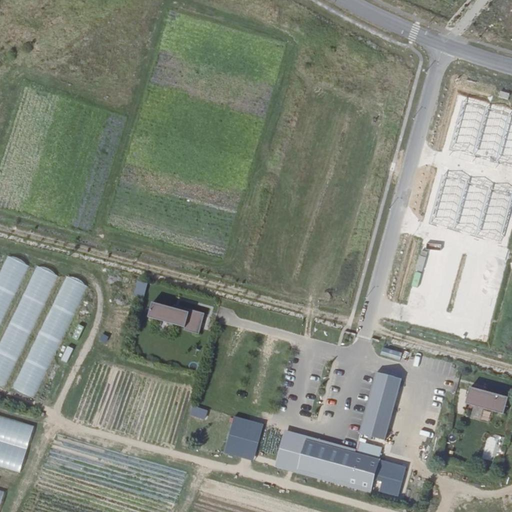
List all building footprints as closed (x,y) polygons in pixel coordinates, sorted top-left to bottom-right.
[(511,114),(464,101),(449,149),(511,166),(511,114)] [(511,197),(443,177),(441,176),(428,224),(498,245),(511,197)] [(0,267),(0,323),(26,265),(6,255),(0,267)] [(0,385),(7,389),(54,274),(33,265),(0,345),(0,385)] [(37,399),(83,284),(61,275),(16,391),(37,399)] [(133,296),(144,298),(147,283),(136,281),(133,296)] [(173,308),(152,302),(148,318),(185,327),(184,330),(198,334),(204,313),(189,309),(188,312),(173,308)] [(67,363),(73,349),(67,346),(61,360),(67,363)] [(383,348),(381,355),(400,360),(402,353),(383,348)] [(376,372),(360,435),(385,442),(401,379),(376,372)] [(470,387),(465,404),(503,414),(508,397),(470,387)] [(192,406),(189,416),(205,420),(207,410),(192,406)] [(0,414),(0,464),(21,470),(34,424),(0,414)] [(255,461),(262,423),(232,417),(225,454),(255,461)] [(355,453),(356,449),(284,430),(275,466),(370,492),(371,489),(297,469),(305,440),(355,453)] [(381,447),(358,441),(356,449),(355,453),(305,440),(297,469),(371,489),(379,460),(378,459),(381,447)]
